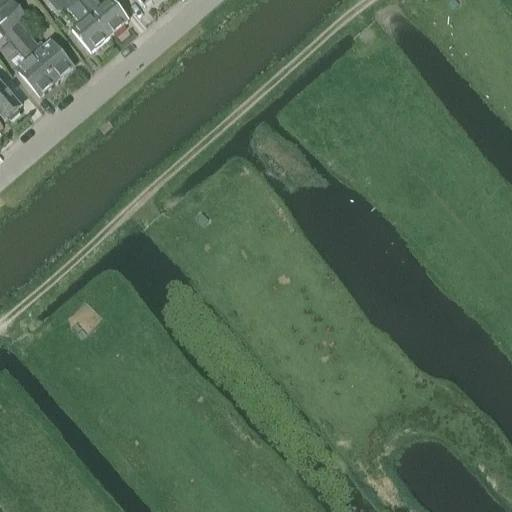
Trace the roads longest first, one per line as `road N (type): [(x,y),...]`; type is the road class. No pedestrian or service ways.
road 1 (track): [(0,323),(366,0)]
road 2 (unclassified): [(0,176),(213,0)]
